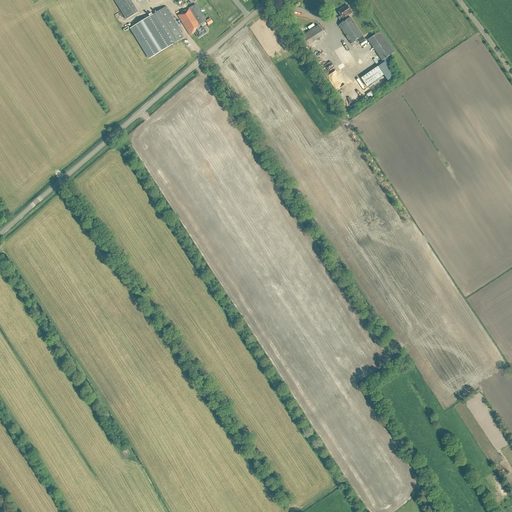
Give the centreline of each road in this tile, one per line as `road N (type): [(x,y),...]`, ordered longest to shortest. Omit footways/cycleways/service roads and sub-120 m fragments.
road 1 (track): [(61,180),(292,511)]
road 2 (tertiary): [(0,233),(268,0)]
